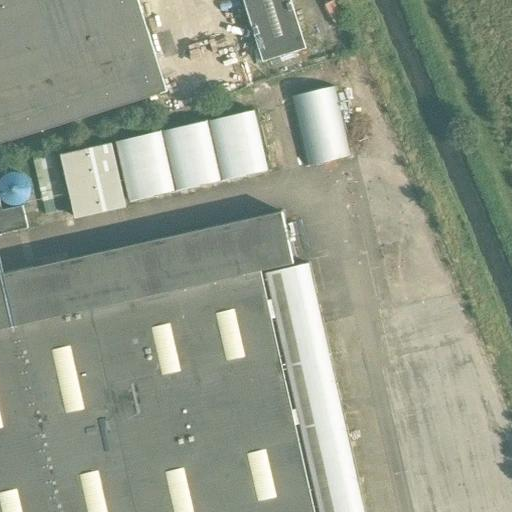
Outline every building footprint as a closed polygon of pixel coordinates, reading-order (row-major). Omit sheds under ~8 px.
[(0,0),(0,145),(168,93),(138,0),(0,0)] [(243,0),(263,63),(306,49),(290,0),(243,0)] [(304,166),(351,156),(335,87),(289,97),(304,166)] [(129,202),(268,172),(255,112),(116,142),(129,202)] [(112,144),(61,155),(75,219),(126,208),(112,144)] [(33,157),(46,215),(70,209),(56,152),(33,157)] [(19,173),(14,173),(10,174),(5,176),(1,181),(0,183),(0,196),(2,200),(6,204),(11,206),(17,206),(22,205),(27,202),(30,198),(32,194),(32,189),(31,184),(28,179),(24,175),(19,173)] [(0,235),(28,230),(23,207),(2,211),(0,200),(0,235)] [(0,511),(364,511),(309,264),(265,274),(271,300),(267,301),(261,272),(294,264),(282,213),(68,262),(0,276),(0,511)]
